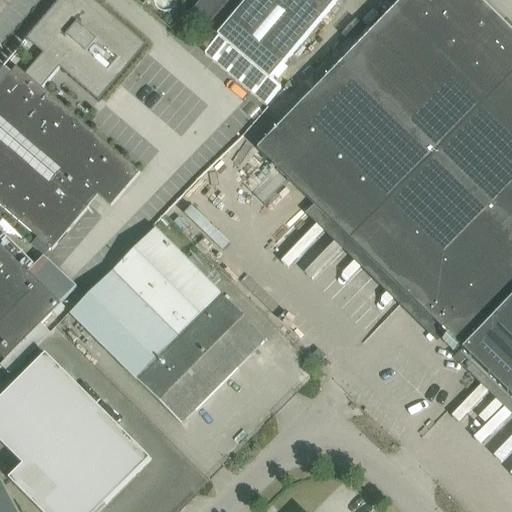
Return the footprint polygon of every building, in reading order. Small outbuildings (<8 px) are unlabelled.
[(12,73),(0,87),(0,205),(36,236),(51,249),(52,251),(89,208),(77,197),(87,186),(99,196),(111,207),(140,173),(42,89),(60,69),(99,102),(147,46),(93,0),(61,0),(27,41),(43,54),(25,75),(17,68),(12,73)] [(202,0),(192,13),(205,25),(219,37),(205,53),(265,105),(281,88),(273,79),(339,0),(202,0)] [(511,38),(511,40),(495,24),(500,19),(479,0),(405,0),(259,151),(449,337),(444,342),(455,353),(460,348),(511,398),(511,38)] [(267,340),(253,326),(156,230),(71,315),(168,411),(182,426),(267,340)] [(0,355),(6,361),(1,366),(11,376),(51,334),(42,325),(62,305),(78,288),(44,257),(36,266),(5,236),(0,240),(0,355)] [(139,474),(152,461),(47,356),(0,402),(0,442),(21,464),(24,467),(10,481),(40,511),(100,511),(136,477),(133,474),(136,471),(139,474)] [(17,511),(0,479),(0,511),(17,511)]
